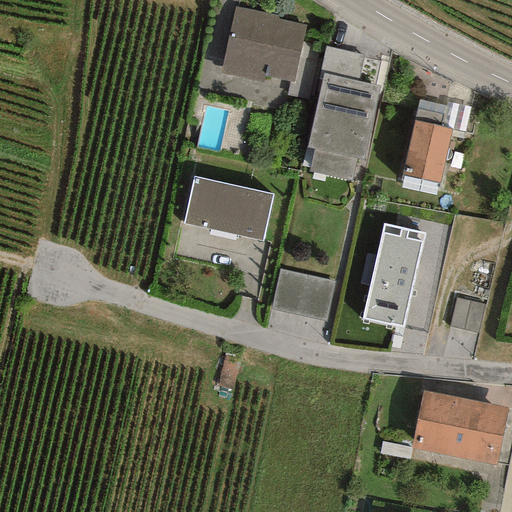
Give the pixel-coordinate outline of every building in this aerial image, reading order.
[(278,16),(234,7),(220,73),(263,82),(264,76),(293,82),(305,25),(278,19),(278,16)] [(363,55),(325,47),(318,79),(321,79),(306,147),(314,148),(308,172),(352,181),(357,158),(363,160),(379,85),(358,81),(363,55)] [(418,100),(416,108),(442,114),(444,106),(418,100)] [(445,102),(444,106),(442,114),(440,127),(451,129),(464,132),(470,107),(445,102)] [(442,114),(416,108),(401,176),(439,184),(451,129),(440,127),(442,114)] [(262,241),(273,194),(193,177),(182,224),(262,241)] [(424,233),(383,224),(361,320),(402,329),(424,233)] [(334,281),(279,269),(270,309),(325,321),(334,281)] [(484,305),(455,298),(449,325),(477,332),(484,305)] [(507,409),(422,391),(410,445),(495,463),(507,409)]
